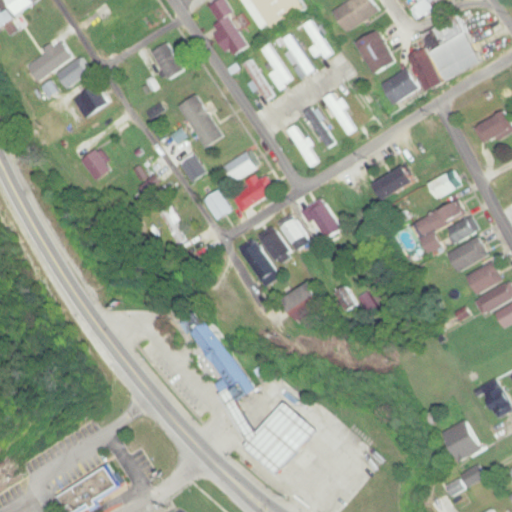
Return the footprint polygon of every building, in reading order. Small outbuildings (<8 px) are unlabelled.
[(40,4),(37,0),(10,0),(22,17),(40,4)] [(254,46),(224,0),(214,8),(224,23),(218,27),(237,57),(254,46)] [(309,9),(302,0),(244,0),(267,36),(309,9)] [(380,12),(372,0),(353,0),(336,11),(349,32),(380,12)] [(0,31),(15,20),(6,8),(0,11),(0,31)] [(425,34),(444,81),(485,65),(465,17),(425,34)] [(325,60),(335,55),(319,21),(310,25),(325,60)] [(358,43),(379,76),(399,63),(378,30),(358,43)] [(287,40),(311,76),(319,71),(295,35),(287,40)] [(41,83),(78,58),(67,42),(30,66),(41,83)] [(175,82),(190,71),(170,44),(155,55),(175,82)] [(285,90),(298,80),(271,44),(264,50),(281,73),(275,77),(285,90)] [(413,57),(430,93),(440,88),(422,52),(413,57)] [(62,74),(72,88),(91,74),(81,60),(62,74)] [(279,96),(253,61),(246,66),(271,102),(279,96)] [(388,79),(395,103),(423,95),(417,71),(388,79)] [(349,83),(371,123),(380,118),(358,78),(349,83)] [(85,120),(103,109),(91,90),(73,100),(85,120)] [(352,136),(361,130),(337,93),(328,99),(352,136)] [(310,112),(332,150),(340,145),(318,107),(310,112)] [(207,118),(203,113),(188,124),(208,151),(230,136),(213,113),(207,118)] [(487,145),(511,134),(511,121),(508,113),(478,126),(487,145)] [(314,168),(322,162),(300,126),(291,131),(314,168)] [(83,160),(96,182),(114,171),(101,149),(83,160)] [(262,168),(251,152),(227,168),(238,184),(262,168)] [(184,165),(194,178),(207,168),(201,161),(195,166),(190,160),(184,165)] [(419,185),(411,169),(379,183),(386,199),(419,185)] [(441,200),(464,187),(456,172),(433,184),(441,200)] [(278,196),(269,180),(238,197),(247,213),(278,196)] [(222,221),(238,212),(224,190),(208,200),(222,221)] [(310,209),(331,241),(347,230),(326,198),(310,209)] [(469,215),(462,202),(417,225),(432,253),(444,247),(436,233),(469,215)] [(188,242),(171,208),(163,212),(180,246),(188,242)] [(479,233),(470,218),(452,229),(460,244),(479,233)] [(298,246),(312,237),(300,219),(286,228),(298,246)] [(292,257),(276,235),(266,241),(282,264),(292,257)] [(452,254),(463,273),(493,256),(483,237),(452,254)] [(281,273),(262,242),(246,252),(265,283),(281,273)] [(471,276),(480,295),(507,281),(498,262),(471,276)] [(511,302),(511,286),(510,284),(481,300),(489,315),(511,302)] [(289,297),(300,324),(330,312),(320,285),(289,297)] [(511,306),(499,314),(507,329),(511,326),(511,306)] [(216,322),(195,334),(255,439),(271,430),(251,396),(257,393),(216,322)] [(511,411),(511,398),(504,386),(488,396),(501,418),(511,411)] [(485,450),(470,420),(446,431),(461,462),(485,450)] [(84,511),(124,490),(110,465),(57,494),(67,511),(84,511)] [(470,489),(490,478),(482,465),(462,476),(470,489)]
